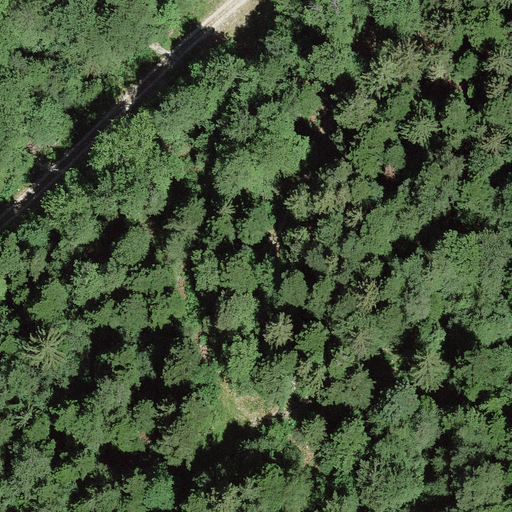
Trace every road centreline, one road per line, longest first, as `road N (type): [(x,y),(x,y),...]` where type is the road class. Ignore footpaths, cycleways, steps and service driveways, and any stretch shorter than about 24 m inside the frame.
road 1 (track): [(183,511),(218,452),(462,362),(511,354)]
road 2 (track): [(0,219),(236,0)]
